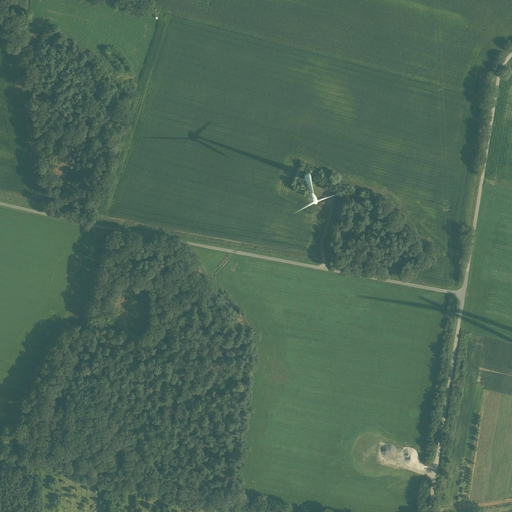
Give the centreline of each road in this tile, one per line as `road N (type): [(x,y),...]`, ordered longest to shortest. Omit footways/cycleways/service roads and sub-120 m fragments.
road 1 (unclassified): [(464,290),(0,199)]
road 2 (unclassified): [(464,290),(497,76),(511,52)]
road 3 (unclassified): [(429,511),(464,290)]
